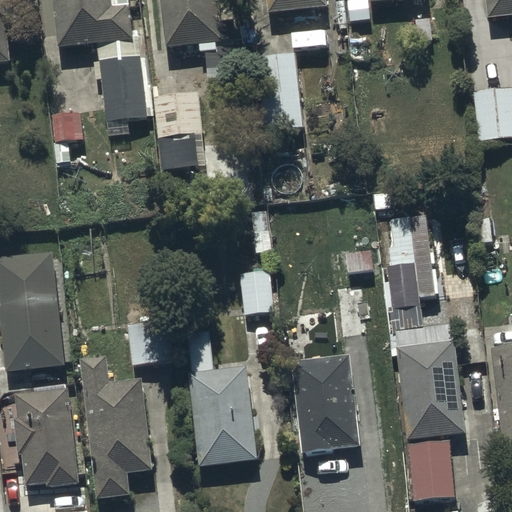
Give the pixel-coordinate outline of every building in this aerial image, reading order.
[(2,0),(0,0),(0,67),(10,66),(2,0)] [(50,0),(56,50),(96,46),(98,62),(92,63),(94,81),(98,81),(103,123),(150,118),(142,43),(131,44),(126,0),(50,0)] [(157,0),(163,51),(197,48),(198,54),(214,52),(214,46),(220,45),(215,0),(157,0)] [(324,9),(323,0),(264,0),(266,14),(324,9)] [(511,0),(483,0),(486,22),(511,18),(511,0)] [(439,19),(414,19),(415,49),(439,48),(439,19)] [(329,35),(296,38),(297,53),(331,50),(329,35)] [(300,130),(292,56),(257,60),(265,134),(300,130)] [(511,139),(511,90),(472,93),(476,143),(511,139)] [(195,96),(152,99),(156,141),(199,137),(195,96)] [(78,116),(51,119),(56,167),(70,165),(68,146),(81,145),(78,116)] [(402,193),(372,195),(374,215),(404,213),(402,193)] [(500,220),(473,220),(473,251),(500,250),(500,220)] [(391,251),(393,270),(390,270),(395,312),(422,308),(417,267),(413,267),(411,249),(391,251)] [(0,262),(0,306),(8,377),(68,370),(56,257),(0,262)] [(271,274),(243,276),(246,317),(274,315),(271,274)] [(337,287),(341,335),(370,333),(366,284),(337,287)] [(170,293),(125,299),(135,368),(180,362),(170,293)] [(428,313),(391,318),(393,333),(430,328),(428,313)] [(467,437),(453,328),(395,335),(409,445),(467,437)] [(190,338),(194,376),(190,377),(201,470),(259,463),(248,370),(215,374),(211,336),(190,338)] [(511,350),(495,352),(506,462),(511,460),(511,350)] [(109,359),(83,363),(99,502),(133,498),(130,477),(155,474),(144,382),(112,386),(109,359)] [(362,449),(350,359),(292,367),(304,456),(362,449)] [(72,395),(19,401),(21,424),(16,425),(20,461),(24,460),(28,491),(51,489),(52,492),(83,489),(72,395)] [(452,444),(410,448),(416,505),(457,501),(452,444)]
